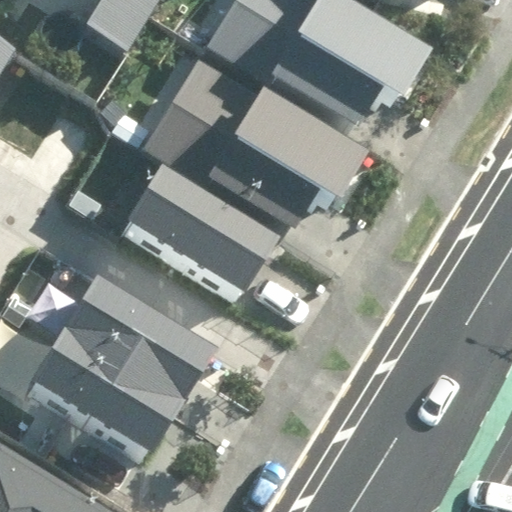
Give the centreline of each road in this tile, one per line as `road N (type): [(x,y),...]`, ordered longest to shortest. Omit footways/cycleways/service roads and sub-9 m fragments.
road 1 (secondary): [(511,253),(427,395)]
road 2 (secondary): [(427,395),(358,511)]
